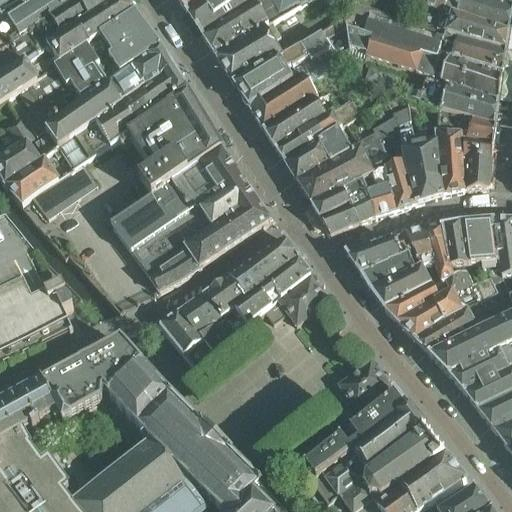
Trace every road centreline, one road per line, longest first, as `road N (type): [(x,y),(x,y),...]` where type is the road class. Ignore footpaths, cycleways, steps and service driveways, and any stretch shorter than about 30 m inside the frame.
road 1 (residential): [(0,394),(165,306),(293,223),(320,258)]
road 2 (residential): [(320,258),(511,508)]
road 3 (residential): [(511,214),(456,217),(320,258)]
